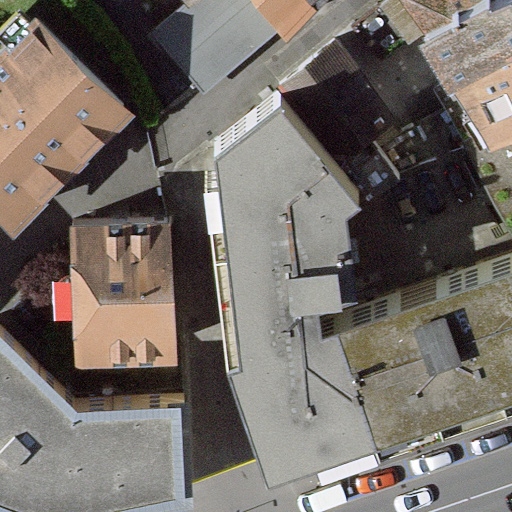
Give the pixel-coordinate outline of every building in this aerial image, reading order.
[(267,0),(195,0),(190,4),(154,32),(200,91),(287,25),(267,0)] [(312,0),(267,0),(287,25),(312,0)] [(478,10),(473,0),(393,0),(357,30),(386,65),(431,32),(456,22),(478,10)] [(483,78),(511,62),(511,0),(498,0),(478,10),(456,22),(483,78)] [(498,0),(473,0),(478,10),(498,0)] [(118,100),(34,18),(0,51),(0,207),(6,215),(118,100)] [(343,50),(286,94),(346,172),(361,192),(396,165),(376,139),(398,122),(343,50)] [(511,144),(511,62),(483,78),(470,85),(503,149),(511,144)] [(286,94),(218,147),(240,340),(276,457),(379,421),(341,300),(323,308),(317,278),(352,265),(346,172),(286,94)] [(511,144),(503,149),(511,164),(511,144)] [(168,199),(68,202),(72,343),(172,339),(168,199)] [(511,245),(341,300),(379,421),(511,378),(511,245)] [(69,386),(0,324),(0,488),(21,497),(68,499),(177,483),(173,384),(69,386)]
